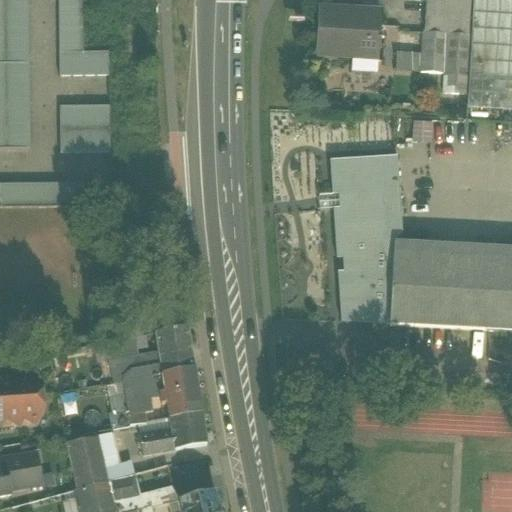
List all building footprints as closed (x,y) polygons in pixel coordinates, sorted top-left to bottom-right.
[(5,54),(5,66),(29,65),(28,0),(4,0),(5,5),(5,17),(5,29),(5,41),(5,54)] [(57,0),(58,55),(82,55),(81,0),(57,0)] [(425,0),(425,3),(423,35),(467,38),(469,0),(425,0)] [(511,0),(473,0),(468,79),(511,81),(511,0)] [(315,58),(351,60),(351,54),(376,55),(379,14),(318,10),(315,58)] [(470,38),(467,38),(423,35),(421,35),(420,56),(419,75),(443,77),(467,79),(470,38)] [(108,54),(82,55),(58,55),(59,78),(108,78),(108,54)] [(351,54),(351,60),(350,71),(375,73),(376,55),(351,54)] [(395,74),(419,75),(420,56),(396,55),(395,74)] [(30,151),(29,65),(5,66),(5,78),(6,90),(6,102),(6,114),(6,126),(6,139),(6,151),(30,151)] [(375,73),(350,71),(349,84),(374,85),(375,73)] [(466,99),(467,79),(443,77),(442,97),(466,99)] [(511,113),(511,81),(468,79),(466,110),(511,113)] [(59,108),(59,133),(109,133),(109,108),(59,108)] [(432,125),(412,124),(411,144),(431,145),(432,125)] [(109,156),(109,133),(59,133),(60,156),(109,156)] [(389,328),(392,257),(384,256),(384,241),(396,240),(401,234),(396,159),(328,164),(331,198),(337,197),(338,211),(332,212),(335,261),(342,261),(343,275),(336,276),(340,325),(389,328)] [(110,185),(0,186),(0,209),(110,209),(110,185)] [(327,198),(318,198),(319,205),(319,213),(328,212),(332,212),(338,211),(337,197),(331,198),(327,198)] [(384,256),(392,257),(393,256),(395,245),(396,240),(384,241),(384,256)] [(511,251),(395,245),(393,256),(392,257),(511,263),(511,251)] [(511,263),(392,257),(389,328),(511,334),(511,263)] [(156,336),(159,355),(161,368),(192,363),(187,330),(178,331),(156,336)] [(130,373),(161,368),(159,355),(127,360),(130,373)] [(130,373),(131,383),(162,377),(194,371),(192,363),(161,368),(130,373)] [(194,371),(162,377),(165,398),(160,399),(161,407),(166,406),(168,422),(201,417),(194,371)] [(149,401),(160,399),(165,398),(162,377),(131,383),(122,385),(127,413),(130,428),(138,427),(145,426),(144,415),(151,414),(149,401)] [(0,428),(2,423),(6,423),(19,429),(22,422),(35,428),(42,412),(41,389),(22,380),(18,387),(6,381),(0,381),(0,428)] [(138,427),(130,428),(127,413),(109,416),(112,432),(129,429),(130,434),(139,433),(138,427)] [(206,448),(201,417),(168,422),(170,433),(139,439),(142,459),(206,448)] [(66,446),(76,492),(108,485),(98,440),(66,446)] [(36,456),(0,461),(0,499),(10,498),(10,494),(41,488),(36,456)] [(79,511),(140,511),(138,501),(133,478),(108,485),(76,492),(75,493),(79,511)] [(138,501),(140,511),(151,511),(151,510),(174,505),(171,492),(138,501)] [(179,503),(180,511),(217,511),(213,495),(179,503)] [(180,511),(179,503),(174,505),(151,510),(151,511),(180,511)]
